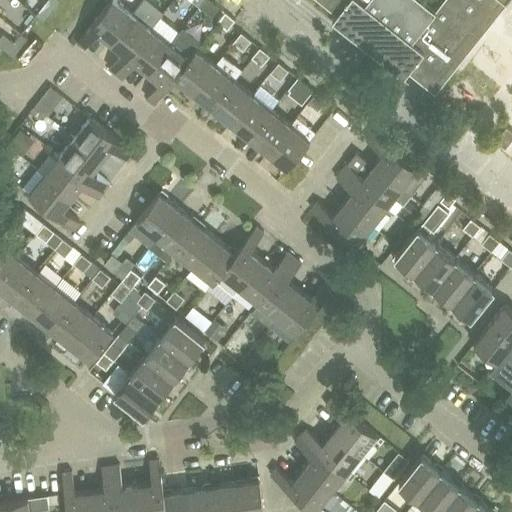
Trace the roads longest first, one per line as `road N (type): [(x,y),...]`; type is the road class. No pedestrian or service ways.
road 1 (residential): [(166,123),(141,118),(51,55),(14,102),(0,91)]
road 2 (residential): [(511,477),(362,355)]
road 3 (residential): [(362,355),(367,292),(284,217)]
road 4 (residential): [(284,217),(166,123)]
road 5 (residential): [(84,236),(166,123)]
road 6 (residential): [(170,437),(200,453),(266,445),(289,423)]
road 7 (residential): [(77,451),(63,403),(0,356)]
road 8 (residential): [(284,217),(363,122)]
road 9 (residential): [(170,437),(183,427),(256,418),(289,423)]
